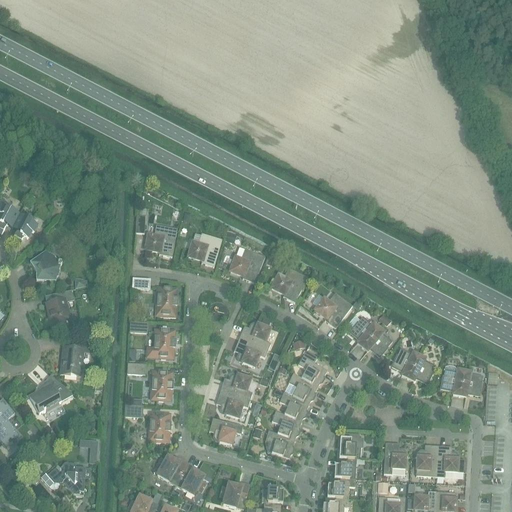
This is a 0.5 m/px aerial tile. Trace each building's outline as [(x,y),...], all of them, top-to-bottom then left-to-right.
[(7,227),(12,230),(20,215),(9,209),(10,207),(3,203),(1,207),(0,207),(0,234),(2,236),(7,227)] [(20,215),(12,230),(17,233),(12,241),(20,245),(24,239),(28,241),(31,234),(33,235),(37,227),(30,223),(31,221),(20,215)] [(145,218),(136,218),(135,235),(144,236),(145,218)] [(163,258),(172,259),(177,231),(156,227),(154,238),(148,237),(145,251),(163,255),(163,258)] [(205,266),(214,269),(222,242),(201,235),(198,246),(193,244),(188,258),(206,263),(205,266)] [(246,282),(255,286),(265,259),(245,251),(241,261),(235,259),(230,273),(247,279),(246,282)] [(46,283),(55,284),(57,279),(60,273),(59,272),(61,266),(61,263),(59,263),(54,260),(55,259),(49,255),(48,256),(45,253),(30,265),(35,272),(36,275),(36,283),(46,283)] [(288,298),(286,301),(295,305),(308,280),(288,270),(284,279),(278,276),(271,290),(288,298)] [(75,281),(75,290),(87,288),(86,283),(75,281)] [(133,290),(149,291),(149,282),(133,281),(133,290)] [(165,291),(158,290),(156,317),(163,318),(163,319),(168,319),(168,318),(175,318),(176,308),(177,308),(177,301),(176,301),(177,291),(170,291),(170,290),(165,290),(165,291)] [(49,321),(52,333),(72,329),(70,321),(66,305),(74,303),(71,292),(54,296),(55,303),(46,306),(48,314),(50,313),(51,321),(49,321)] [(324,300),(315,312),(329,323),(327,325),(335,331),(352,308),(335,295),(329,304),(324,300)] [(7,306),(0,313),(0,317),(4,321),(13,312),(7,306)] [(357,345),(362,349),(379,330),(373,325),(371,327),(362,320),(363,319),(362,319),(359,322),(356,319),(354,319),(348,326),(353,330),(349,334),(359,342),(357,345)] [(131,325),(130,334),(146,335),(147,326),(131,325)] [(242,334),(239,341),(268,353),(271,346),(265,343),(270,332),(255,325),(251,327),(247,336),(242,334)] [(379,330),(362,349),(367,353),(369,351),(379,359),(392,344),(392,343),(391,344),(382,336),(384,334),(379,330)] [(147,359),(154,359),(161,360),(161,361),(166,361),(166,360),(173,360),(173,350),(174,350),(175,343),(174,343),(174,333),(155,332),(154,351),(148,350),(147,359)] [(299,340),(300,347),(313,345),(312,338),(299,340)] [(268,353),(239,341),(236,348),(241,350),(237,359),(239,363),(254,370),(259,358),(265,360),(268,353)] [(61,377),(81,379),(83,355),(91,356),(92,344),(75,342),(74,350),(63,349),(62,363),(65,363),(64,368),(62,368),(61,377)] [(401,377),(408,380),(419,357),(413,354),(411,357),(401,352),(401,351),(401,350),(392,368),(403,374),(401,377)] [(306,372),(301,380),(318,390),(317,389),(320,385),(322,385),(324,381),(323,379),(327,374),(328,373),(314,365),(317,360),(318,361),(318,360),(306,353),(298,367),(306,372)] [(419,357),(408,380),(414,383),(415,380),(426,386),(435,368),(435,367),(434,368),(424,363),(425,360),(419,357)] [(128,375),(144,376),(144,367),(128,367),(128,375)] [(452,396),(459,397),(464,372),(457,371),(454,368),(449,367),(445,369),(441,391),(453,393),(452,396)] [(464,372),(459,397),(466,399),(467,396),(479,398),(483,378),(482,378),(482,379),(470,377),(471,374),(464,372)] [(158,402),(158,403),(163,403),(163,402),(170,402),(171,392),(172,392),(172,385),(171,385),(172,375),(165,375),(165,374),(160,373),(160,374),(153,374),(151,401),(158,402)] [(296,390),(292,398),(310,407),(309,407),(311,402),(313,402),(315,398),(314,396),(317,390),(318,391),(318,390),(301,380),(293,375),(288,385),(296,390)] [(222,386),(220,394),(250,403),(252,395),(246,393),(250,381),(234,376),(230,379),(228,388),(222,386)] [(29,399),(39,416),(43,414),(44,414),(45,413),(58,405),(58,406),(61,404),(59,400),(69,394),(51,377),(43,385),(46,390),(29,399)] [(288,408),(284,417),(302,425),(302,424),(301,424),(303,420),(305,419),(307,415),(306,413),(308,408),(309,408),(310,407),(292,398),(276,390),(273,397),(281,400),(279,404),(288,408)] [(250,403),(220,394),(218,401),(223,403),(220,412),(222,416),(238,420),(242,408),(248,410),(250,403)] [(0,442),(8,452),(22,440),(8,422),(14,416),(3,402),(0,403),(0,412),(0,413),(0,442)] [(55,414),(65,409),(63,405),(53,409),(55,414)] [(125,418),(141,419),(142,409),(126,408),(125,418)] [(280,427),(277,436),(295,443),(296,443),(295,442),(296,438),(298,437),(300,433),(299,431),(301,425),(302,425),(284,417),(275,413),(271,424),(280,427)] [(159,416),(159,415),(154,415),(154,416),(151,415),(149,443),(156,443),(156,444),(161,444),(161,443),(168,444),(168,434),(169,434),(170,427),(169,427),(169,417),(159,416)] [(241,436),(243,429),(212,420),(210,428),(216,430),(213,439),(216,443),(231,447),(235,435),(241,436)] [(330,436),(333,427),(328,425),(325,434),(330,436)] [(277,436),(268,433),(265,444),(266,444),(265,446),(267,453),(268,455),(270,455),(270,456),(290,461),(289,461),(291,456),(292,455),(294,451),(293,449),(294,443),(295,444),(295,443),(277,436)] [(340,441),(339,452),(339,460),(339,461),(356,462),(360,462),(361,449),(362,449),(362,441),(359,441),(359,436),(343,435),(343,441),(340,441)] [(383,476),(392,477),(404,478),(406,455),(402,452),(393,451),(393,446),(385,445),(383,476)] [(416,478),(436,479),(438,448),(430,448),(430,454),(420,453),(417,456),(416,478)] [(436,479),(444,480),(445,474),(463,475),(464,462),(458,461),(458,458),(455,455),(446,455),(446,449),(438,448),(436,479)] [(157,477),(175,488),(187,466),(180,462),(178,465),(167,459),(165,463),(161,461),(157,469),(161,471),(157,477)] [(334,472),(334,480),(349,481),(355,482),(356,462),(339,461),(339,460),(338,460),(337,472),(334,472)] [(42,479),(41,481),(51,491),(54,492),(55,491),(57,491),(58,490),(58,488),(59,487),(59,486),(64,486),(73,497),(84,498),(85,481),(89,481),(90,471),(75,470),(76,466),(65,465),(59,471),(57,469),(56,470),(58,472),(49,479),(45,476),(42,479)] [(187,466),(175,488),(193,498),(197,491),(201,493),(205,486),(201,483),(204,479),(193,473),(194,470),(187,466)] [(327,491),(327,500),(348,501),(349,489),(355,489),(355,482),(349,481),(334,480),(331,480),(330,491),(327,491)] [(385,480),(385,490),(401,490),(402,480),(385,480)] [(227,491),(223,490),(221,498),(225,499),(223,507),(243,511),(250,488),(241,486),(241,489),(228,486),(227,491)] [(262,492),(261,505),(264,505),(263,511),(276,511),(279,511),(280,502),(283,502),(283,493),(262,492)] [(434,511),(436,494),(428,494),(427,500),(415,499),(413,511),(434,511)] [(436,494),(434,511),(454,511),(456,495),(436,494)] [(155,511),(158,507),(139,498),(136,505),(132,503),(128,511),(129,511),(155,511)] [(322,511),(343,511),(344,508),(348,509),(349,501),(348,501),(327,500),(326,499),(325,511),(323,511),(322,511)] [(398,511),(399,501),(379,500),(377,511),(398,511)]
